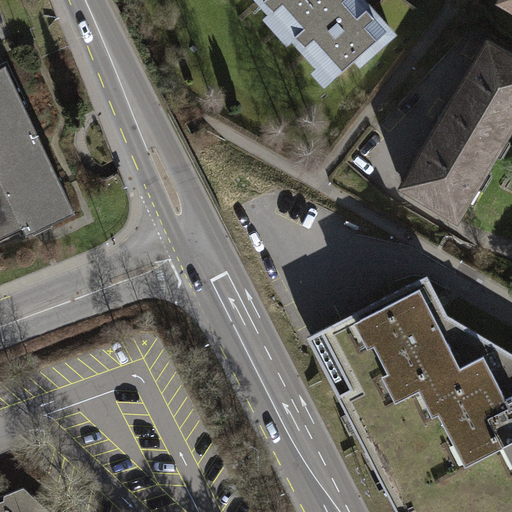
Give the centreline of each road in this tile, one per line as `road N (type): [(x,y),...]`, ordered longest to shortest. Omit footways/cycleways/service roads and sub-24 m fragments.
road 1 (secondary): [(201,247),(333,511)]
road 2 (secondary): [(84,0),(201,247)]
road 3 (tertiary): [(201,247),(0,324)]
